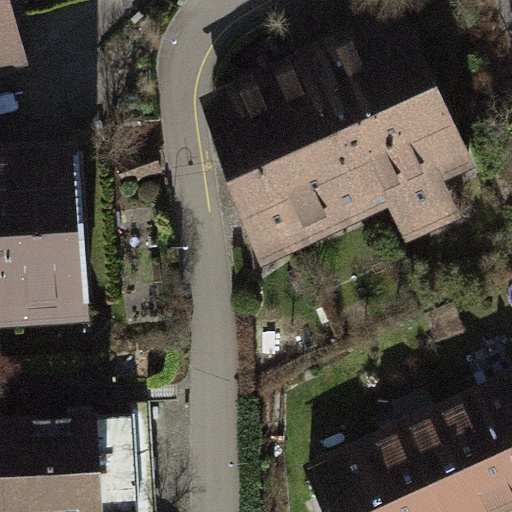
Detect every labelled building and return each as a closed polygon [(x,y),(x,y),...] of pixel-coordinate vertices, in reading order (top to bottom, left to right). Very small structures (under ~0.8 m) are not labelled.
[(4,0),(0,0),(0,67),(22,61),(4,0)] [(413,22),(199,107),(261,262),(476,176),(413,22)] [(0,345),(83,339),(72,140),(0,145),(0,345)] [(511,511),(511,372),(330,466),(353,511),(511,511)] [(191,407),(40,411),(42,506),(194,502),(191,407)]
